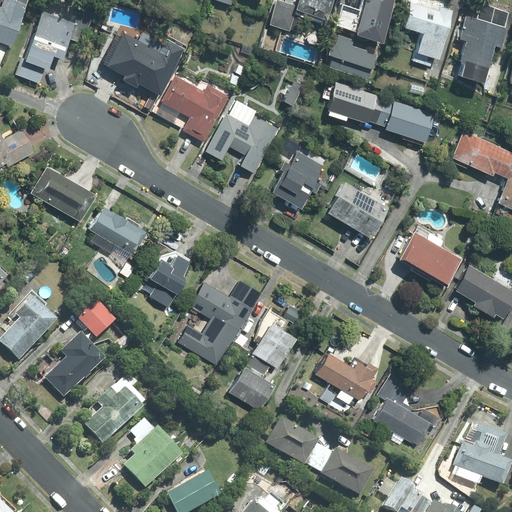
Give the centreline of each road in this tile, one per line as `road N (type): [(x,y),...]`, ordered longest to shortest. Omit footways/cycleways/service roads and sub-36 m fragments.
road 1 (residential): [(90,122),(149,175),(511,386)]
road 2 (residential): [(0,419),(82,511)]
